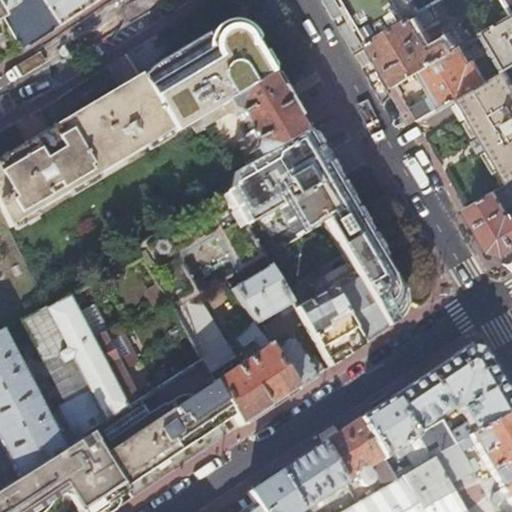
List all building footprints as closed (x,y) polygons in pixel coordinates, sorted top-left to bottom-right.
[(0,0),(0,14),(21,51),(98,0),(0,0)] [(345,0),(370,42),(423,11),(416,0),(345,0)] [(440,0),(423,11),(370,42),(385,66),(397,86),(420,73),(461,48),(455,38),(434,50),(421,29),(461,4),(459,0),(440,0)] [(0,62),(21,51),(0,14),(0,62)] [(508,69),(510,68),(511,66),(511,17),(486,33),(508,69)] [(229,30),(221,34),(223,37),(248,45),(251,43),(248,39),(247,36),(242,32),(238,30),(234,29),(229,30)] [(142,81),(171,129),(174,134),(190,124),(198,119),(272,75),(251,43),(248,45),(223,37),(221,34),(142,81)] [(420,121),(461,97),(488,81),(476,60),(471,63),(462,47),(461,48),(420,73),(434,96),(413,109),(420,121)] [(511,71),(510,68),(508,69),(488,81),(461,97),(511,182),(511,71)] [(272,75),(198,119),(202,125),(207,121),(209,123),(226,113),(235,115),(241,125),(239,127),(244,136),(246,134),(251,143),(248,153),(253,160),(303,131),(304,129),(285,97),(272,75)] [(0,213),(7,226),(171,129),(142,81),(0,168),(0,213)] [(198,119),(190,124),(195,132),(203,127),(202,125),(198,119)] [(134,244),(139,255),(172,310),(188,301),(201,293),(182,260),(213,242),(232,274),(262,257),(246,228),(277,209),(294,238),(296,236),(320,222),(347,206),(305,131),(303,131),(253,160),(232,172),(228,189),(134,244)] [(511,183),(469,209),(495,252),(509,255),(511,253),(511,183)] [(393,286),(347,206),(320,222),(341,257),(385,329),(392,324),(390,320),(400,314),(402,310),(402,307),(393,286)] [(0,445),(17,479),(88,433),(201,361),(172,310),(139,255),(0,330),(0,445)] [(373,337),(385,329),(341,257),(327,265),(330,270),(320,276),(321,277),(362,344),(373,337)] [(290,303),(268,266),(231,289),(254,324),(290,303)] [(340,359),(362,344),(321,277),(308,285),(315,296),(302,303),(301,301),(292,306),(328,367),(340,359)] [(219,290),(200,302),(215,327),(233,317),(240,329),(242,328),(219,290)] [(188,301),(172,310),(201,361),(202,362),(222,351),(211,336),(207,329),(196,309),(193,310),(188,301)] [(261,350),(213,381),(234,416),(239,426),(296,388),(266,343),(260,334),(254,338),(261,350)] [(278,336),(266,343),(296,388),(310,379),(323,370),(313,354),(306,358),(291,335),(281,341),(278,336)] [(468,349),(393,398),(414,433),(452,410),(452,405),(457,402),(466,417),(460,421),(463,426),(469,423),(476,435),(511,414),(511,400),(502,383),(484,353),(468,349)] [(213,381),(102,456),(123,489),(234,416),(213,381)] [(379,407),(360,420),(385,461),(396,453),(400,459),(412,451),(409,445),(418,439),(414,433),(393,398),(379,407)] [(494,511),(490,505),(495,495),(511,485),(511,414),(476,435),(464,442),(445,453),(397,481),(386,487),(342,511),(494,511)] [(341,432),(322,445),(346,484),(353,479),(355,483),(358,482),(362,489),(365,489),(373,484),(372,477),(368,470),(373,466),(386,487),(397,481),(385,461),(360,420),(341,432)] [(437,438),(445,453),(464,442),(455,427),(437,438)] [(102,456),(88,433),(17,479),(0,489),(0,511),(38,511),(59,498),(70,500),(78,511),(106,511),(104,507),(115,499),(126,492),(123,489),(102,456)] [(303,457),(278,473),(300,511),(301,511),(316,503),(319,507),(325,503),(323,499),(346,484),(322,445),(303,457)] [(259,511),(300,511),(278,473),(266,481),(247,493),(248,494),(256,507),(259,511)] [(511,511),(511,485),(495,495),(490,505),(494,511),(511,511)] [(104,507),(106,511),(110,511),(114,510),(114,508),(114,506),(116,503),(115,499),(104,507)]
